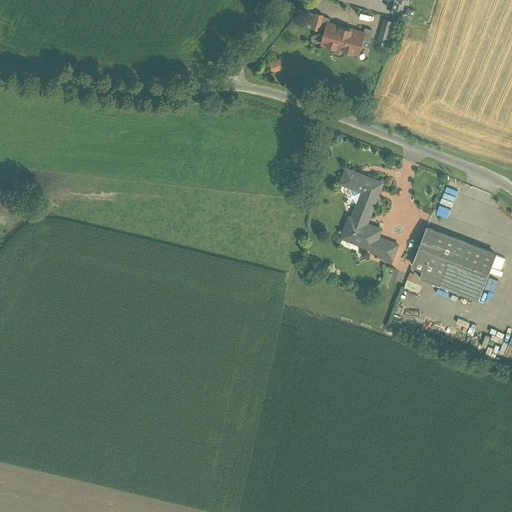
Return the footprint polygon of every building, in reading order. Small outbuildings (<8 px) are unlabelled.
[(389,0),(388,7),(398,10),(400,1),(402,2),(402,0),(389,0)] [(413,16),(403,13),(402,18),(412,21),(413,16)] [(331,17),(323,15),(320,27),(327,29),(328,23),(329,23),(331,17)] [(329,23),(328,23),(327,29),(323,43),(359,53),(363,39),(365,33),(364,33),(329,23)] [(373,29),(366,27),(364,33),(365,33),(363,39),(370,41),(373,29)] [(364,191),(361,200),(360,199),(352,218),(350,217),(343,236),(372,248),(373,248),(378,236),(381,229),(366,223),(383,182),(347,169),(342,183),(364,191)] [(21,197),(0,183),(0,204),(12,212),(21,197)] [(496,253),(427,227),(413,264),(481,291),(496,253)] [(398,244),(378,236),(373,248),(372,248),(371,251),(387,257),(386,260),(392,262),(398,244)]
